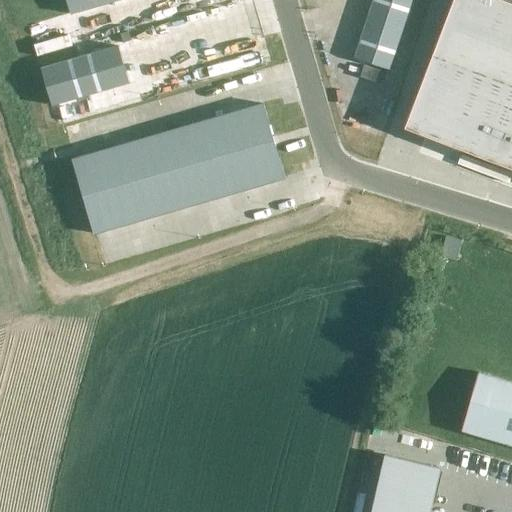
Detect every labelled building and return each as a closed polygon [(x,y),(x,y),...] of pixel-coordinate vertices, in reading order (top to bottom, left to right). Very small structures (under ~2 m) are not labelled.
[(65,0),(70,14),(116,0),(65,0)] [(388,69),(410,0),(372,0),(354,57),(388,69)] [(511,0),(453,0),(405,128),(511,168),(511,0)] [(117,45),(40,68),(51,105),(128,83),(117,45)] [(72,159),(82,193),(93,233),(283,177),(262,103),(72,159)] [(511,381),(477,371),(460,429),(511,444),(511,381)] [(383,454),(370,511),(430,511),(440,467),(383,454)]
